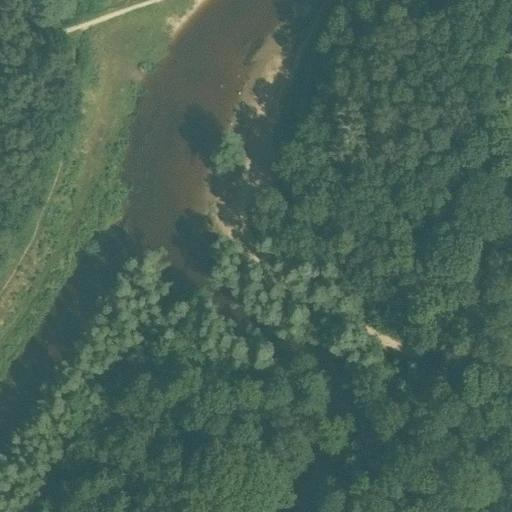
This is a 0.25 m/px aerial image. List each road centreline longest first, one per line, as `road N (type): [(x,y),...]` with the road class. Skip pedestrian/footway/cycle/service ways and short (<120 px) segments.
road 1 (track): [(0,345),(57,254),(134,68),(148,3)]
road 2 (track): [(400,511),(511,366)]
